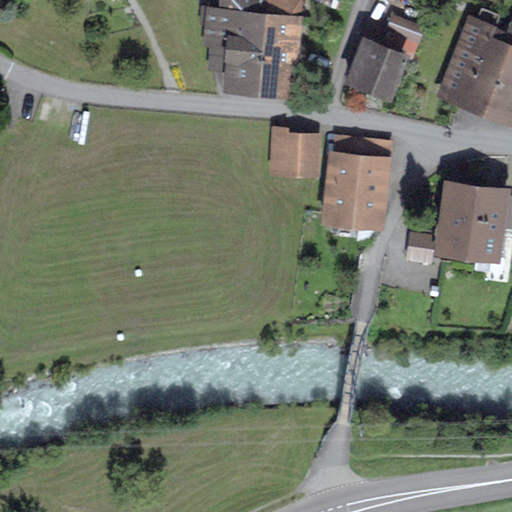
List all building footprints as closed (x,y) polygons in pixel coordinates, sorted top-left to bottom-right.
[(230,67),(229,81),(260,84),(267,0),(222,0),(222,7),(205,6),(203,19),(207,20),(206,42),(213,43),(211,66),(230,67)] [(290,87),(299,0),(267,0),(260,84),(290,87)] [(349,75),(389,91),(405,49),(414,53),(424,28),(394,16),(390,28),(395,31),(388,49),(362,39),(349,75)] [(457,61),(446,90),(467,98),(494,27),(469,17),(452,59),(457,61)] [(511,29),(510,34),(494,27),(467,98),(506,114),(511,98),(511,29)] [(274,126),(271,165),(315,167),(316,138),(287,136),(287,127),(274,126)] [(338,138),(328,213),(377,218),(385,143),(338,138)] [(441,248),(493,254),(502,193),(450,185),(441,248)]
